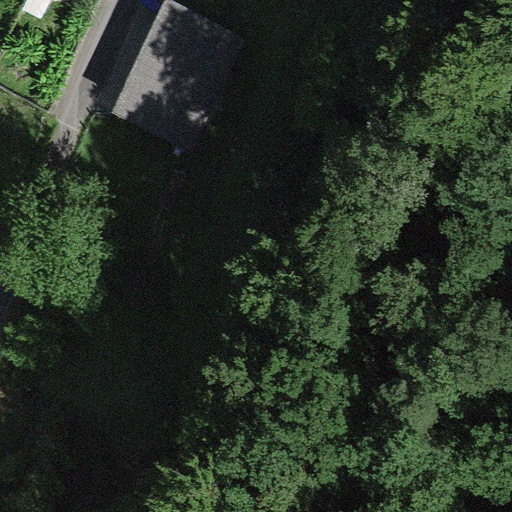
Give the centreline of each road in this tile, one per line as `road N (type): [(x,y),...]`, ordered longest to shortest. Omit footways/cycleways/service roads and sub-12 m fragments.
road 1 (track): [(176,511),(265,374),(387,211),(511,82)]
road 2 (track): [(126,0),(0,295)]
